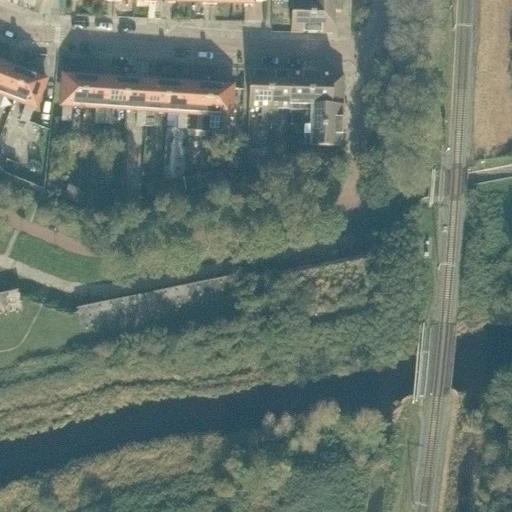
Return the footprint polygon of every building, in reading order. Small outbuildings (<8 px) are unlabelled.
[(305,1),(292,0),(291,33),(334,34),(334,12),(341,12),(342,2),(305,1)] [(13,69),(14,65),(7,63),(0,81),(0,106),(4,95),(16,99),(26,74),(13,69)] [(269,127),(271,73),(250,72),(249,108),(262,109),(261,127),(269,127)] [(291,110),(291,106),(290,106),(291,73),(271,73),(269,127),(269,142),(277,142),(278,127),(278,109),(291,110)] [(290,106),(291,106),(310,106),(309,147),(342,148),(343,77),(333,77),(333,74),(291,73),(290,106)] [(39,75),(38,78),(26,74),(16,99),(27,104),(21,120),(29,123),(45,81),(44,81),(46,77),(39,75)] [(72,77),(73,74),(66,74),(66,77),(65,77),(62,121),(71,122),(72,105),(84,106),(86,78),(72,77)] [(104,124),(107,76),(101,76),(100,79),(86,78),(84,106),(97,107),(96,124),(104,124)] [(114,80),(114,77),(107,76),(104,124),(113,125),(114,108),(126,109),(128,81),(114,80)] [(146,127),(149,79),(142,79),(142,82),(128,81),(126,109),(138,109),(137,126),(146,127)] [(155,83),(156,80),(149,79),(146,127),(154,127),(155,111),(168,111),(169,84),(155,83)] [(187,130),(191,82),(184,81),(183,85),(169,84),(168,111),(180,112),(179,129),(187,130)] [(197,86),(197,82),(191,82),(187,130),(196,130),(197,113),(209,114),(211,87),(197,86)] [(231,88),(231,85),(225,84),(224,88),(211,87),(209,114),(222,115),(220,132),(229,132),(232,88),(231,88)] [(268,175),(269,158),(248,157),(247,179),(268,175)] [(270,173),(289,173),(289,165),(270,165),(270,173)] [(205,174),(204,188),(216,186),(214,173),(205,174)] [(199,189),(204,188),(205,174),(197,176),(199,189)] [(163,182),(162,195),(174,193),(172,181),(163,182)] [(157,196),(162,195),(163,182),(155,184),(157,196)] [(149,198),(157,196),(155,184),(147,185),(149,198)] [(78,204),(79,190),(69,186),(63,198),(78,204)] [(120,203),(133,201),(130,188),(121,190),(120,203)] [(247,300),(240,266),(116,295),(118,305),(152,297),(153,302),(165,299),(162,288),(179,284),(186,314),(247,300)] [(27,284),(0,289),(0,314),(32,308),(27,284)]
